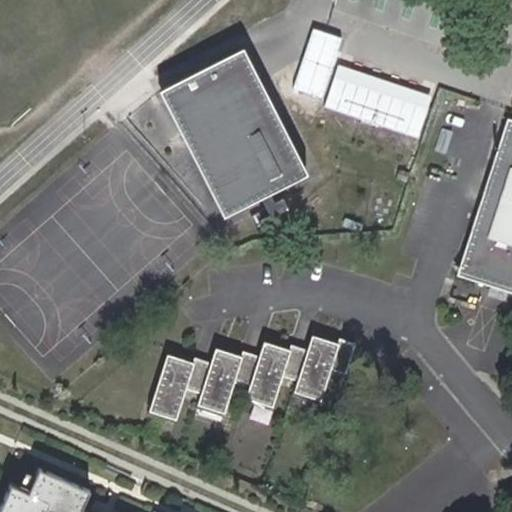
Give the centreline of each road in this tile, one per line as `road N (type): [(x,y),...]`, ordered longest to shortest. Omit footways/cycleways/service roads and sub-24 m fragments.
road 1 (unknown): [(511,422),(435,329),(390,289),(357,277),(208,279)]
road 2 (unknown): [(448,135),(390,289)]
